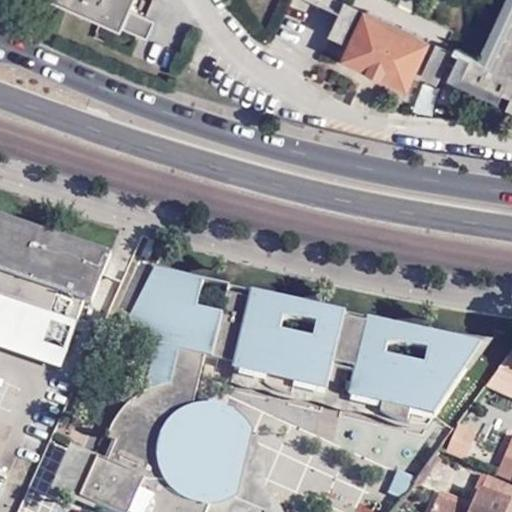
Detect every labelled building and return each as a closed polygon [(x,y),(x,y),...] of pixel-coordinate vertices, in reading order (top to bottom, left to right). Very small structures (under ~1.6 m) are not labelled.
[(65,0),(104,17),(107,10),(108,10),(129,20),(128,22),(152,32),(160,13),(136,3),(137,0),(65,0)] [(373,4),(365,0),(339,0),(368,13),(373,4)] [(431,40),(435,32),(373,4),(368,13),(351,48),(382,63),(413,77),(431,40)] [(511,6),(491,53),(467,42),(461,54),(455,67),(505,90),(509,84),(511,84),(511,6)] [(125,27),(129,20),(108,10),(107,10),(104,17),(125,27)] [(436,30),(435,32),(431,40),(456,52),(460,41),(436,30)] [(461,38),(460,41),(456,52),(461,54),(467,42),(461,38)] [(113,256),(0,217),(0,296),(79,323),(86,303),(93,305),(113,256)] [(154,269),(121,336),(157,345),(145,394),(137,398),(131,403),(125,409),(116,421),(111,429),(108,439),(116,443),(107,464),(99,460),(81,501),(104,511),(208,511),(210,508),(215,508),(220,507),(225,506),(230,504),(235,501),(239,499),(251,435),(252,428),(246,421),(230,409),(208,406),(200,406),(189,410),(202,356),(237,364),(232,385),(260,393),(264,379),(328,394),(334,365),(356,371),(349,399),(383,408),(381,416),(409,423),(412,415),(435,420),(483,347),(369,320),(368,325),(346,319),(347,315),(252,292),(250,299),(229,294),(231,287),(154,269)] [(79,323),(0,296),(0,350),(62,371),(79,323)] [(511,356),(509,355),(498,371),(511,376),(511,356)] [(356,371),(334,365),(328,394),(264,379),(260,393),(269,396),(300,403),(318,404),(330,409),(340,412),(355,415),(366,415),(395,427),(412,430),(427,431),(435,420),(412,415),(409,423),(381,416),(383,408),(349,399),(356,371)] [(511,396),(511,376),(498,371),(486,386),(511,396)] [(460,424),(447,453),(465,461),(477,432),(460,424)] [(262,451),(251,435),(239,499),(235,501),(230,504),(225,506),(220,507),(215,508),(210,508),(208,511),(282,511),(280,506),(269,493),(267,491),(265,459),(262,451)] [(50,493),(79,505),(81,501),(99,460),(68,447),(50,493)] [(497,475),(511,481),(511,459),(505,456),(497,475)] [(387,492),(402,500),(417,479),(397,470),(387,492)] [(511,511),(511,486),(481,473),(467,504),(438,491),(428,511),(511,511)] [(394,511),(414,511),(401,503),(394,511)]
